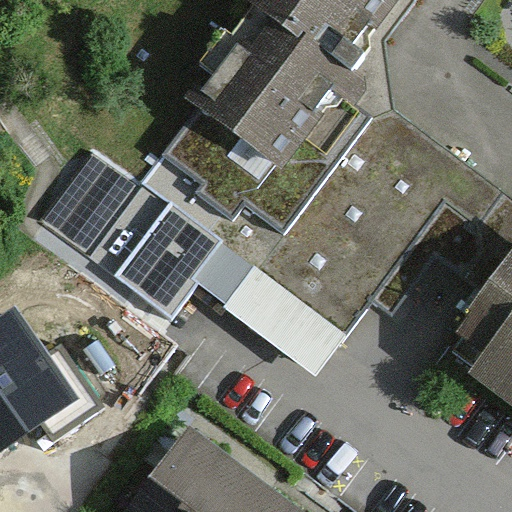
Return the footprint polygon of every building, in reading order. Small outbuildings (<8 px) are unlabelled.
[(410,0),(183,0),(179,7),(221,38),(93,211),(216,301),(201,321),(215,332),(307,402),(365,328),(467,184),(391,123),(381,54),(417,7),(410,0)] [(492,367),(483,379),(511,399),(511,277),(462,345),(492,367)] [(0,333),(0,445),(52,411),(0,333)] [(210,511),(238,476),(178,429),(112,511),(210,511)] [(283,511),(238,476),(210,511),(283,511)]
